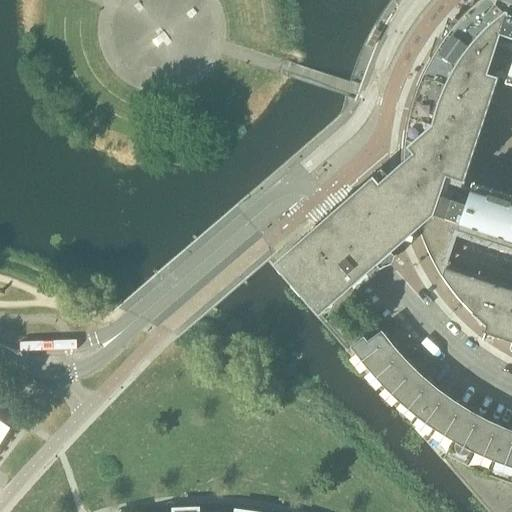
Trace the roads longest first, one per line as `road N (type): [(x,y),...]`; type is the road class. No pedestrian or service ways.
road 1 (residential): [(0,342),(53,361),(91,355),(293,182)]
road 2 (residential): [(371,271),(443,352),(511,396)]
